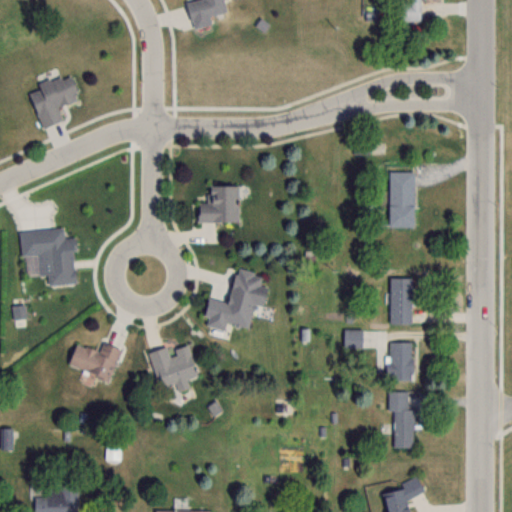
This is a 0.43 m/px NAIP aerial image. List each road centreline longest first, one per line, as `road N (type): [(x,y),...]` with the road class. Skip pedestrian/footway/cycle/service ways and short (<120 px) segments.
road 1 (residential): [(481,511),(485,0)]
road 2 (residential): [(484,90),(394,93),(283,128),(128,132),(0,179)]
road 3 (residential): [(134,0),(144,9),(155,128),(154,231),(145,269)]
